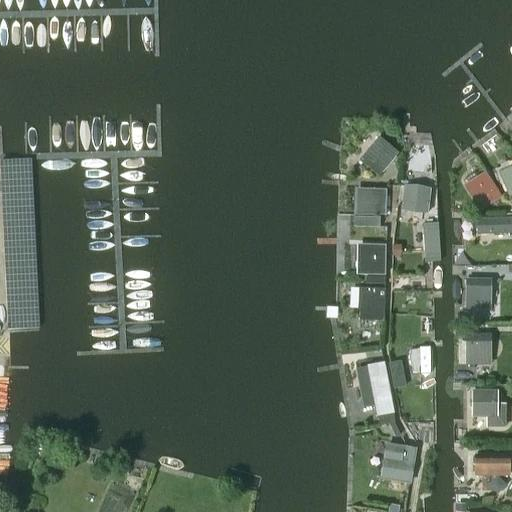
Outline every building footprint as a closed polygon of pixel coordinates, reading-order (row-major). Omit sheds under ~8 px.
[(378,176),(396,154),(378,139),(360,161),(378,176)] [(29,161),(0,161),(9,332),(37,331),(29,161)] [(509,200),(511,198),(511,167),(511,169),(511,172),(500,177),(509,200)] [(479,211),(499,198),(484,173),(476,179),(479,183),(467,190),(479,211)] [(426,214),(429,190),(404,187),(401,211),(426,214)] [(361,216),(384,216),(385,216),(386,190),(361,190),(361,216)] [(352,217),(352,227),(379,227),(379,217),(352,217)] [(435,223),(423,224),(425,262),(432,262),(438,261),(436,223),(435,223)] [(385,276),(385,245),(362,245),(362,276),(385,276)] [(489,305),(489,281),(465,281),(465,310),(475,310),(475,305),(489,305)] [(383,322),(384,290),(366,289),(365,309),(359,309),(359,321),(383,322)] [(489,360),(489,336),(465,336),(465,365),(475,365),(475,360),(489,360)] [(383,364),(367,367),(375,407),(377,416),(392,413),(383,364)] [(402,374),(391,376),(394,389),(405,387),(402,374)] [(496,418),(496,392),(471,392),(471,418),(496,418)] [(394,423),(392,413),(377,416),(379,426),(394,423)] [(410,449),(406,449),(387,446),(385,460),(382,478),(409,483),(415,450),(410,449)] [(509,476),(509,455),(474,455),(474,476),(509,476)]
